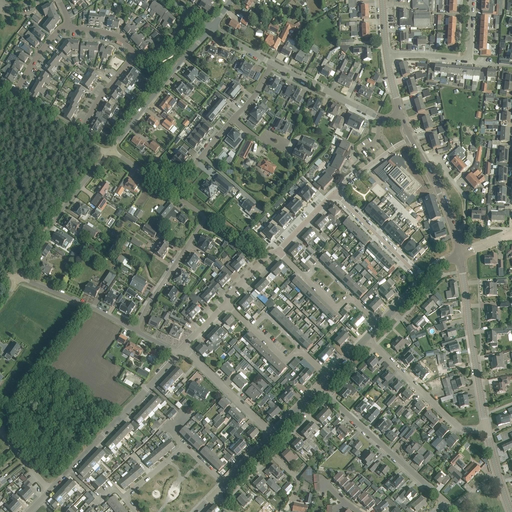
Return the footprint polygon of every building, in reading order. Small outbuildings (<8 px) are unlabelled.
[(142,0),(141,3),(143,4),(141,7),(146,11),(150,5),(148,3),(149,0),(142,0)] [(200,0),(197,5),(199,7),(198,8),(201,9),(202,8),(204,10),(211,1),(210,0),(208,0),(207,2),(204,0),(200,0)] [(254,2),(252,1),(251,0),(247,0),(244,4),(246,6),(244,8),(247,10),(249,8),(254,2)] [(436,12),(436,0),(412,0),(413,9),(418,9),(418,11),(429,11),(429,12),(436,12)] [(213,2),(211,1),(204,10),(207,12),(206,13),(208,15),(209,13),(212,15),(217,10),(211,5),(213,2)] [(149,15),(151,16),(159,6),(154,3),(149,9),(152,11),(149,15)] [(60,21),(52,4),(41,9),(45,17),(48,16),(53,14),(53,15),(51,16),(52,18),(48,24),(47,23),(43,28),(50,33),(60,21)] [(489,5),(482,4),(481,11),(482,11),(482,14),(493,15),(493,5),(491,5),(489,5)] [(163,9),(159,6),(151,16),(153,17),(156,14),(158,16),(163,9)] [(168,13),(163,9),(158,16),(161,18),(158,21),(160,23),(162,20),(168,13)] [(96,15),(95,25),(101,25),(101,20),(105,20),(105,16),(106,13),(106,11),(100,10),(99,16),(96,15)] [(415,11),(410,11),(400,11),(400,27),(406,27),(406,28),(430,28),(430,25),(432,25),(432,18),(430,18),(429,13),(415,14),(415,11)] [(95,25),(96,15),(90,15),(87,15),(88,13),(84,13),(83,20),(87,20),(87,18),(89,19),(89,24),(95,25)] [(162,25),(164,27),(172,17),(171,16),(167,13),(162,20),(165,22),(162,25)] [(254,16),(249,13),(245,19),(250,22),(254,16)] [(38,24),(41,20),(35,15),(32,19),(38,24)] [(105,16),(105,20),(104,22),(108,23),(107,27),(110,27),(110,28),(112,29),(114,20),(115,16),(113,16),(112,17),(108,16),(105,16)] [(172,17),(164,27),(166,28),(168,25),(171,27),(176,21),(172,17)] [(244,18),(240,22),(246,26),(250,22),(245,19),(244,18)] [(114,20),(112,29),(115,29),(118,29),(119,26),(122,27),(124,20),(118,19),(117,21),(114,20)] [(239,25),(237,23),(233,21),(229,26),(235,30),(237,28),(239,30),(241,27),(239,25)] [(285,27),(279,41),(281,42),(283,43),(286,38),(290,30),(291,30),(294,31),(296,26),(288,22),(286,27),(285,27)] [(31,33),(35,36),(41,41),(45,36),(37,30),(39,28),(34,24),(30,29),(32,31),(31,33)] [(126,33),(128,35),(136,27),(134,25),(131,28),(129,26),(123,31),(125,33),(126,33)] [(268,29),(277,34),(279,29),(270,25),(268,29)] [(131,40),(137,34),(135,32),(138,29),(136,27),(128,35),(130,37),(129,38),(131,40)] [(28,39),(26,41),(29,44),(35,48),(39,44),(33,39),(35,36),(31,33),(30,33),(29,32),(25,36),(27,37),(27,38),(28,39)] [(408,40),(414,39),(414,33),(411,33),(411,35),(408,35),(400,35),(401,43),(408,43),(408,40)] [(421,33),(414,33),(414,39),(417,39),(418,46),(426,46),(426,39),(421,39),(421,33)] [(133,42),(135,44),(143,36),(141,34),(138,37),(136,35),(137,34),(131,40),(130,41),(132,43),(133,42)] [(145,38),(143,36),(135,44),(137,46),(136,47),(138,49),(144,43),(142,41),(145,38)] [(272,48),(274,43),(272,42),(274,38),(269,36),(265,45),(268,47),(267,47),(270,49),(271,48),(272,48)] [(296,52),(301,42),(303,39),(299,36),(297,39),(296,39),(293,46),(287,43),(282,53),(289,57),(292,50),(296,52)] [(18,47),(24,51),(30,56),(34,51),(27,46),(29,44),(26,41),(22,38),(20,41),(22,42),(21,43),(18,47)] [(271,49),(276,51),(281,42),(279,41),(276,39),(274,43),(272,48),(271,48),(271,49)] [(68,49),(70,47),(67,41),(60,50),(67,56),(71,51),(68,49)] [(67,41),(70,47),(73,47),(72,51),(78,51),(79,42),(67,41)] [(144,43),(138,49),(140,51),(141,50),(143,52),(151,44),(149,42),(146,45),(144,43)] [(301,42),(296,52),(299,53),(295,60),(302,64),(303,62),(307,64),(310,57),(300,52),(304,44),(301,42)] [(489,45),(487,45),(480,44),(479,51),(482,51),(482,56),(490,56),(491,51),(489,51),(489,45)] [(321,50),(314,45),(311,50),(317,55),(321,50)] [(24,51),(18,47),(17,46),(14,50),(16,52),(15,53),(17,55),(16,57),(18,59),(25,63),(28,58),(22,54),(24,51)] [(227,59),(230,54),(220,49),(219,51),(217,50),(210,46),(208,52),(215,56),(216,54),(227,59)] [(330,52),(329,52),(321,67),(324,68),(321,74),(328,78),(329,76),(333,77),(335,73),(332,71),(334,68),(327,64),(332,54),(340,49),(339,47),(330,52)] [(362,51),(361,47),(353,48),(354,54),(362,54),(363,61),(371,60),(371,50),(362,51)] [(108,48),(104,59),(107,59),(108,56),(111,57),(112,53),(114,53),(115,51),(108,48)] [(54,56),(61,61),(62,58),(66,61),(67,59),(59,52),(57,54),(56,53),(54,56)] [(8,60),(10,61),(8,65),(10,66),(18,70),(20,71),(23,66),(17,62),(18,59),(16,57),(11,54),(8,60)] [(51,61),(60,68),(62,66),(59,63),(61,61),(54,56),(52,58),(53,58),(51,61)] [(342,61),(338,71),(342,73),(347,62),(343,60),(342,61)] [(47,65),(53,70),(55,67),(58,70),(60,68),(51,61),(50,63),(49,62),(47,65)] [(237,72),(242,75),(248,65),(244,63),(242,63),(241,65),(237,63),(234,69),(238,71),(237,72)] [(399,65),(401,71),(408,69),(406,63),(399,65)] [(51,72),(53,70),(47,65),(45,66),(46,67),(44,70),(53,77),(55,75),(51,72)] [(248,65),(242,75),(248,78),(249,77),(252,79),(256,73),(252,71),(253,68),(251,67),(252,67),(248,65)] [(7,68),(4,73),(8,75),(17,80),(18,79),(16,78),(18,75),(16,74),(18,70),(10,66),(9,69),(7,68)] [(209,78),(202,72),(200,75),(198,74),(199,73),(191,68),(184,76),(192,82),(193,83),(195,80),(194,79),(197,75),(198,76),(198,77),(205,83),(209,78)] [(91,74),(89,76),(96,81),(98,79),(97,78),(99,76),(90,69),(88,71),(91,74)] [(408,69),(401,71),(403,77),(410,75),(408,69)] [(474,69),(473,77),(479,78),(479,81),(483,81),(484,73),(480,73),(480,70),(474,69)] [(488,71),(487,76),(487,78),(491,78),(491,82),(494,82),(494,79),(495,79),(496,72),(488,71)] [(40,78),(50,83),(51,81),(47,79),(49,76),(42,72),(40,74),(41,75),(40,78)] [(123,76),(134,85),(136,82),(134,81),(138,76),(132,72),(130,74),(128,72),(126,75),(125,74),(123,76)] [(505,84),(511,85),(511,77),(508,77),(509,73),(503,72),(502,80),(506,80),(505,84)] [(343,86),(347,79),(348,77),(342,74),(338,83),(343,86)] [(16,82),(17,80),(8,75),(5,80),(4,79),(2,82),(9,86),(11,83),(13,84),(15,81),(16,82)] [(84,76),(83,78),(92,85),(93,82),(94,83),(96,81),(89,76),(88,78),(84,76)] [(134,85),(123,76),(122,78),(122,79),(120,81),(123,84),(121,86),(129,93),(130,91),(128,89),(130,86),(132,88),(134,85)] [(372,78),(370,76),(367,82),(374,86),(376,83),(371,80),(372,78)] [(48,86),(50,83),(40,78),(39,80),(37,80),(36,82),(43,86),(45,84),(48,86)] [(83,78),(81,80),(84,83),(83,85),(89,90),(91,88),(90,87),(92,85),(83,78)] [(269,82),(264,91),(268,93),(269,90),(278,95),(282,87),(278,85),(279,82),(278,81),(274,79),(272,83),(269,82)] [(347,79),(343,86),(349,88),(353,81),(349,79),(348,80),(347,79)] [(408,89),(415,87),(414,84),(416,83),(416,81),(407,83),(408,89)] [(34,88),(44,93),(45,91),(42,89),(43,86),(36,82),(35,84),(36,85),(34,88)] [(238,83),(235,82),(234,83),(233,84),(231,85),(229,88),(231,90),(234,92),(237,95),(239,93),(241,91),(238,88),(241,85),(238,83)] [(192,92),(195,89),(188,84),(186,87),(186,88),(179,83),(173,90),(181,96),(183,93),(185,94),(189,89),(192,92)] [(511,92),(511,85),(505,84),(505,88),(500,87),(499,95),(506,96),(506,92),(511,92)] [(76,85),(74,88),(78,90),(77,92),(84,96),(85,94),(84,93),(85,91),(76,85)] [(128,94),(129,93),(121,86),(119,89),(116,87),(114,89),(113,89),(112,91),(119,96),(118,96),(122,99),(124,97),(122,95),(125,92),(128,94)] [(358,93),(364,96),(368,89),(366,89),(366,88),(362,86),(358,93)] [(416,91),(415,87),(408,89),(410,95),(422,92),(421,90),(416,91)] [(30,92),(37,96),(39,93),(43,96),(44,93),(34,88),(33,90),(32,90),(30,92)] [(230,97),(234,100),(237,95),(231,90),(229,88),(223,95),(229,100),(230,97)] [(286,96),(290,98),(295,90),(291,88),(291,89),(289,88),(287,93),(283,90),(280,96),(284,98),(286,96)] [(368,89),(364,96),(370,99),(374,92),(370,90),(368,89)] [(299,92),(295,90),(290,98),(295,101),(300,104),(302,98),(298,96),(300,93),(298,93),(299,92)] [(119,96),(112,91),(110,93),(111,93),(109,96),(112,98),(109,101),(118,107),(119,104),(118,103),(122,99),(118,96),(119,96)] [(36,99),(37,96),(30,92),(29,94),(30,95),(29,98),(38,103),(40,101),(36,99)] [(82,99),(84,96),(77,92),(75,95),(71,93),(70,95),(80,100),(81,98),(82,99)] [(71,102),(78,106),(79,104),(78,103),(80,100),(70,95),(69,97),(72,99),(71,102)] [(165,99),(163,101),(164,102),(172,109),(176,103),(177,102),(171,97),(170,98),(169,96),(166,100),(165,99)] [(315,101),(310,99),(306,107),(310,109),(309,109),(317,113),(312,124),(317,126),(325,112),(319,109),(322,103),(315,100),(315,101)] [(414,101),(416,107),(423,105),(421,99),(414,101)] [(181,100),(178,105),(185,110),(188,106),(181,100)] [(221,100),(217,104),(223,109),(227,105),(224,102),(221,100)] [(70,108),(77,112),(78,110),(77,109),(79,106),(78,106),(71,102),(69,101),(68,103),(71,105),(70,108)] [(101,107),(108,112),(110,109),(112,110),(113,108),(116,109),(118,107),(109,101),(107,104),(104,103),(103,105),(102,105),(101,107)] [(172,109),(164,102),(159,108),(164,112),(167,114),(172,109)] [(511,102),(506,102),(500,102),(500,105),(503,105),(503,112),(506,112),(506,110),(507,110),(508,110),(509,110),(510,110),(511,102)] [(219,114),(223,109),(217,104),(213,109),(219,114)] [(256,107),(253,110),(262,117),(265,113),(266,113),(269,110),(262,104),(259,108),(258,106),(257,108),(256,107)] [(334,104),(331,109),(329,109),(327,113),(335,117),(330,127),(335,129),(336,128),(337,129),(341,131),(345,120),(341,118),(341,117),(336,115),(340,108),(334,104)] [(425,111),(423,105),(416,107),(418,113),(425,111)] [(100,117),(101,118),(107,122),(110,123),(111,120),(111,119),(110,118),(112,114),(108,112),(101,107),(99,110),(100,110),(99,113),(102,114),(100,117)] [(76,115),(77,112),(70,108),(68,111),(65,109),(63,111),(73,117),(74,114),(76,115)] [(209,113),(216,118),(219,114),(213,109),(209,113)] [(262,117),(253,110),(250,114),(251,114),(250,116),(252,117),(249,120),(256,126),(263,118),(262,117)] [(73,117),(63,111),(62,113),(66,115),(64,118),(71,122),(73,120),(71,119),(73,117)] [(503,112),(501,112),(501,114),(499,114),(499,122),(510,123),(510,115),(506,115),(506,112),(503,112)] [(212,123),(216,118),(209,113),(207,116),(206,114),(204,116),(212,123)] [(166,120),(172,125),(175,121),(169,116),(166,120)] [(345,124),(344,127),(347,128),(347,127),(352,130),(352,131),(355,124),(358,119),(353,116),(349,122),(347,121),(345,124)] [(158,122),(156,120),(152,117),(147,123),(153,128),(155,126),(157,127),(159,124),(157,122),(158,122)] [(280,132),(285,122),(275,117),(272,125),(276,127),(275,129),(275,130),(278,132),(279,131),(280,132)] [(422,119),(424,125),(431,123),(429,117),(422,119)] [(105,124),(107,122),(101,118),(100,121),(95,118),(94,120),(93,120),(91,123),(100,128),(102,129),(104,126),(102,125),(103,123),(105,124)] [(355,124),(352,131),(361,135),(363,130),(364,129),(361,128),(362,125),(364,122),(358,119),(355,124)] [(166,120),(162,125),(169,131),(173,126),(172,125),(166,120)] [(212,128),(203,121),(198,126),(208,134),(210,132),(209,131),(212,128)] [(294,126),(285,122),(280,132),(282,133),(285,135),(285,134),(286,134),(287,132),(291,134),(294,126)] [(99,135),(102,129),(100,128),(91,123),(90,126),(90,127),(89,129),(94,131),(92,134),(98,138),(99,135)] [(431,123),(424,125),(425,131),(432,129),(431,123)] [(208,134),(198,126),(194,132),(203,139),(205,136),(206,136),(208,134)] [(509,136),(509,130),(501,129),(501,126),(493,126),(493,130),(498,130),(497,132),(500,132),(500,136),(509,136)] [(238,132),(235,129),(233,131),(233,132),(227,140),(232,144),(230,147),(235,151),(241,144),(238,141),(241,137),(237,133),(238,132)] [(203,139),(194,132),(190,137),(199,144),(201,142),(200,142),(203,139)] [(431,143),(438,141),(437,135),(429,137),(431,143)] [(497,146),(500,146),(500,142),(509,143),(509,136),(500,136),(500,139),(497,139),(497,142),(492,141),(492,146),(497,146)] [(136,137),(132,142),(137,147),(136,148),(141,152),(145,148),(143,146),(144,144),(146,146),(148,144),(146,142),(145,143),(140,138),(139,139),(136,137)] [(199,144),(190,137),(186,142),(194,149),(197,146),(198,147),(199,144)] [(296,150),(295,151),(294,151),(293,151),(292,151),(292,152),(292,153),(292,154),(293,154),(293,155),(293,156),(305,163),(307,157),(308,158),(309,158),(310,158),(311,158),(311,157),(312,157),(312,156),(312,155),(312,154),(312,153),(311,153),(313,149),(312,148),(315,142),(309,139),(306,146),(300,142),(297,147),(298,147),(296,150)] [(253,144),(247,141),(239,157),(245,160),(253,144)] [(439,145),(438,141),(431,143),(433,150),(442,147),(441,145),(439,145)] [(150,146),(148,147),(155,153),(160,147),(153,142),(150,146)] [(330,167),(329,167),(327,170),(325,173),(326,173),(316,183),(316,182),(313,185),(319,191),(321,188),(324,191),(333,181),(335,180),(337,179),(339,177),(339,174),(339,172),(345,160),(346,160),(347,159),(349,160),(351,158),(349,157),(350,154),(350,152),(350,149),(351,147),(342,143),(339,149),(339,148),(335,155),(336,155),(330,167)] [(500,146),(497,146),(497,150),(498,150),(498,156),(499,156),(508,157),(508,150),(506,150),(506,147),(500,146)] [(460,147),(446,159),(451,164),(451,163),(462,154),(466,151),(463,148),(462,149),(460,147)] [(178,154),(175,158),(182,164),(183,162),(184,163),(186,160),(185,159),(186,159),(183,157),(186,154),(180,149),(177,153),(178,154)] [(465,157),(462,154),(451,163),(456,168),(462,163),(460,162),(465,157)] [(496,166),(498,166),(503,166),(504,163),(508,164),(508,157),(499,156),(499,160),(496,160),(496,166)] [(387,162),(373,172),(374,172),(376,174),(381,179),(384,182),(385,183),(386,182),(393,188),(392,189),(400,197),(398,198),(404,204),(405,202),(412,195),(421,186),(405,170),(407,169),(406,169),(406,168),(405,167),(405,166),(404,165),(404,164),(404,163),(404,162),(403,161),(403,160),(402,159),(401,158),(400,158),(399,158),(398,157),(397,157),(396,157),(395,157),(394,158),(393,158),(392,159),(391,159),(391,160),(390,161),(388,163),(387,162)] [(170,162),(167,165),(173,170),(176,167),(178,168),(179,168),(182,166),(181,165),(182,164),(175,158),(171,162),(170,162)] [(254,162),(248,159),(245,165),(251,168),(254,162)] [(261,160),(259,164),(257,166),(273,174),(276,167),(261,160)] [(462,163),(456,168),(460,174),(466,168),(471,164),(468,161),(463,165),(462,163)] [(505,167),(503,166),(498,166),(498,170),(499,170),(499,173),(496,173),(496,176),(499,176),(507,177),(507,170),(505,169),(505,167)] [(470,184),(476,179),(474,177),(481,171),(479,168),(471,174),(465,179),(470,184)] [(476,179),(470,184),(474,189),(480,184),(485,180),(482,176),(477,181),(476,179)] [(507,177),(499,176),(498,180),(495,180),(494,186),(497,186),(504,186),(504,183),(507,184),(507,177)] [(209,183),(207,181),(203,186),(204,188),(202,190),(211,198),(215,193),(214,192),(219,187),(218,187),(220,185),(229,192),(234,187),(223,178),(219,183),(216,181),(214,184),(211,181),(209,183)] [(139,185),(130,179),(124,188),(133,193),(139,185)] [(103,197),(107,192),(110,187),(103,183),(97,193),(103,197)] [(308,183),(302,190),(311,199),(315,195),(315,194),(310,190),(313,188),(308,183)] [(496,190),(496,196),(506,197),(506,190),(504,189),(504,186),(497,186),(497,190),(496,190)] [(124,190),(120,187),(115,194),(120,197),(124,190)] [(298,194),(296,196),(301,201),(303,199),(307,203),(311,199),(302,190),(303,192),(300,195),(298,194)] [(412,195),(405,202),(408,205),(415,198),(412,195)] [(296,196),(290,203),(299,211),(303,207),(298,203),(301,201),(296,196)] [(506,197),(496,196),(495,203),(496,203),(496,206),(499,206),(503,206),(503,203),(505,203),(506,197)] [(246,210),(245,212),(250,216),(251,215),(254,217),(258,211),(254,207),(255,206),(247,199),(247,200),(244,197),(240,202),(243,205),(241,207),(246,210)] [(434,197),(422,200),(424,206),(435,202),(434,197)] [(101,210),(107,202),(102,199),(96,207),(101,210)] [(424,206),(425,211),(437,208),(435,202),(424,206)] [(188,220),(180,213),(168,203),(158,215),(164,219),(167,220),(168,221),(171,217),(176,219),(177,218),(184,224),(188,220)] [(290,203),(284,209),(288,213),(290,211),(295,215),(299,211),(290,203)] [(79,204),(74,212),(81,217),(82,214),(85,216),(89,210),(79,204)] [(372,204),(365,211),(370,215),(378,207),(378,206),(376,208),(372,204)] [(330,214),(328,216),(336,224),(339,227),(342,224),(337,219),(338,218),(336,216),(340,212),(334,206),(328,212),(330,214)] [(498,222),(498,214),(491,214),(491,206),(488,206),(487,219),(491,220),(491,222),(498,222)] [(378,207),(370,215),(373,219),(382,210),(378,207)] [(131,208),(128,213),(132,216),(136,210),(131,208)] [(425,211),(425,212),(426,211),(428,216),(427,216),(439,213),(437,208),(425,211)] [(284,209),(278,215),(287,224),(291,220),(286,216),(288,213),(284,209)] [(485,209),(483,209),(478,209),(478,213),(472,213),(472,221),(480,221),(481,216),(485,217),(485,209)] [(102,215),(96,210),(94,213),(93,214),(96,216),(95,218),(98,220),(102,215)] [(143,213),(138,210),(134,216),(139,219),(143,213)] [(373,219),(377,223),(386,214),(384,216),(381,212),(382,211),(382,210),(373,219)] [(439,213),(427,216),(429,222),(428,222),(429,225),(435,223),(434,220),(441,218),(439,213)] [(127,214),(125,218),(136,224),(138,220),(127,214)] [(386,214),(377,223),(381,227),(390,218),(386,214)] [(278,215),(271,222),(276,226),(278,224),(283,228),(287,224),(278,215)] [(336,224),(328,216),(326,218),(324,216),(319,221),(325,226),(328,229),(331,225),(334,227),(336,224)] [(76,231),(80,226),(76,223),(69,218),(63,227),(70,231),(74,234),(76,231)] [(343,225),(347,229),(353,224),(348,220),(343,225)] [(325,226),(319,221),(315,226),(320,231),(325,226)] [(393,221),(385,230),(389,234),(398,226),(393,221)] [(271,222),(265,228),(275,237),(279,233),(274,228),(276,226),(271,222)] [(429,225),(430,229),(430,230),(432,234),(445,230),(444,230),(444,229),(445,229),(443,225),(443,226),(442,224),(436,226),(435,223),(429,225)] [(154,238),(158,232),(146,224),(142,230),(154,238)] [(352,234),(357,228),(353,224),(347,229),(352,234)] [(94,238),(98,233),(86,225),(82,231),(94,238)] [(398,226),(389,234),(393,238),(401,229),(398,226)] [(265,228),(259,234),(264,239),(266,237),(271,241),(275,237),(265,228)] [(356,238),(361,233),(357,228),(352,234),(349,237),(351,239),(354,236),(356,238)] [(401,229),(393,238),(397,242),(404,234),(403,234),(400,231),(402,230),(401,229)] [(306,235),(314,242),(318,237),(310,230),(306,235)] [(432,234),(432,235),(434,234),(435,239),(433,240),(434,243),(440,242),(440,241),(440,238),(446,236),(445,232),(445,230),(432,234)] [(55,232),(50,240),(60,246),(64,240),(68,242),(71,238),(62,232),(60,236),(55,232)] [(320,235),(326,241),(328,238),(322,233),(320,235)] [(361,233),(356,238),(361,242),(366,237),(361,233)] [(404,234),(397,242),(401,246),(409,238),(404,234)] [(314,242),(306,235),(302,239),(308,246),(309,245),(310,246),(314,242)] [(318,237),(324,243),(326,241),(320,235),(318,237)] [(200,244),(198,248),(205,253),(206,252),(205,252),(207,248),(208,249),(211,251),(215,244),(213,243),(212,242),(212,241),(212,240),(209,237),(208,239),(203,236),(198,243),(200,244)] [(366,237),(361,242),(359,244),(361,246),(363,245),(365,247),(370,242),(366,237)] [(405,250),(406,251),(405,251),(408,254),(408,253),(409,254),(412,251),(416,248),(418,245),(417,246),(413,242),(414,240),(412,238),(409,241),(407,243),(408,243),(409,245),(408,247),(405,250)] [(159,246),(154,253),(163,259),(165,255),(165,254),(169,248),(167,247),(169,244),(162,239),(158,245),(159,246)] [(46,244),(39,253),(46,257),(52,248),(46,244)] [(293,249),(298,254),(300,256),(305,251),(304,251),(297,244),(293,249)] [(367,249),(372,254),(377,248),(373,244),(367,249)] [(412,251),(409,254),(414,259),(419,253),(419,254),(421,256),(425,251),(423,249),(423,248),(422,249),(418,245),(416,248),(412,251)] [(309,247),(307,249),(313,255),(315,252),(309,247)] [(376,258),(382,252),(377,248),(372,254),(376,258)] [(298,254),(293,249),(288,253),(296,261),(298,258),(296,256),(298,254)] [(313,255),(307,249),(304,251),(305,251),(310,257),(313,255)] [(351,253),(349,254),(352,257),(354,260),(360,254),(358,251),(353,255),(351,253)] [(232,260),(235,262),(241,268),(246,264),(242,260),(245,257),(239,252),(236,255),(232,260)] [(331,257),(327,252),(322,258),(320,260),(324,265),(329,259),(331,257)] [(386,257),(382,252),(376,258),(374,260),(378,265),(386,257)] [(198,258),(191,254),(184,264),(191,269),(194,264),(196,265),(199,259),(198,259),(198,258)] [(360,254),(354,260),(357,263),(359,264),(360,265),(362,263),(359,260),(363,256),(361,254),(360,254)] [(207,259),(214,264),(217,260),(210,255),(207,259)] [(497,265),(497,255),(490,255),(490,257),(484,257),(485,265),(497,265)] [(324,265),(329,269),(336,261),(332,257),(331,257),(329,259),(324,265)] [(383,269),(390,261),(386,257),(378,265),(383,269)] [(211,268),(214,264),(207,259),(204,264),(211,268)] [(224,267),(218,261),(214,265),(220,271),(224,267)] [(333,273),(341,265),(336,261),(329,269),(333,273)] [(390,261),(385,267),(390,271),(395,266),(390,261)] [(237,273),(241,268),(235,262),(233,265),(230,263),(230,262),(226,266),(233,274),(236,271),(237,273)] [(280,262),(275,267),(281,273),(285,268),(280,262)] [(49,266),(43,263),(39,269),(45,272),(44,273),(49,276),(52,269),(49,267),(49,266)] [(308,272),(310,270),(304,265),(302,263),(300,265),(308,272)] [(333,273),(337,277),(343,272),(341,270),(344,267),(341,264),(341,265),(333,273)] [(281,273),(275,267),(270,272),(276,277),(281,273)] [(363,269),(361,271),(359,273),(363,278),(367,274),(363,269)] [(180,270),(174,281),(178,283),(177,284),(182,287),(184,283),(187,284),(190,280),(187,278),(188,275),(180,270)] [(337,277),(342,282),(349,274),(345,270),(343,272),(337,277)] [(108,287),(116,276),(109,271),(101,283),(108,287)] [(220,278),(226,284),(231,280),(222,271),(221,273),(222,276),(220,278)] [(346,286),(352,281),(350,278),(353,275),(351,272),(349,274),(342,282),(346,286)] [(145,284),(147,281),(137,275),(130,286),(142,293),(144,289),(145,289),(147,285),(145,284)] [(211,284),(217,290),(221,286),(222,288),(226,284),(220,278),(217,275),(210,283),(211,284)] [(264,279),(259,284),(265,289),(267,286),(268,288),(270,286),(269,285),(273,281),(268,277),(265,280),(264,279)] [(292,283),(297,287),(302,282),(297,277),(292,283)] [(390,279),(381,288),(378,291),(387,301),(394,295),(388,288),(390,286),(392,288),(395,285),(390,279)] [(351,290),(356,285),(352,281),(346,286),(351,290)] [(297,287),(301,292),(306,286),(302,282),(297,287)] [(446,292),(446,297),(447,300),(452,299),(459,298),(456,282),(450,283),(451,289),(449,289),(450,292),(446,292)] [(205,294),(211,300),(216,295),(214,293),(217,290),(211,284),(208,288),(207,287),(202,291),(205,294)] [(265,289),(259,284),(255,289),(260,294),(265,289)] [(491,284),(486,285),(486,296),(491,296),(497,296),(497,292),(496,284),(493,284),(491,284)] [(95,298),(99,290),(100,289),(93,286),(92,287),(88,285),(84,292),(95,298)] [(351,290),(355,295),(361,289),(356,285),(351,290)] [(167,292),(165,296),(171,300),(170,301),(174,304),(177,299),(175,297),(178,292),(170,286),(168,289),(169,290),(167,292)] [(306,286),(301,292),(306,296),(311,291),(306,286)] [(361,289),(355,295),(360,299),(368,291),(363,286),(361,289)] [(126,293),(135,299),(138,295),(129,289),(126,293)] [(118,297),(112,295),(113,293),(110,291),(104,303),(112,307),(115,301),(119,303),(124,297),(120,294),(118,297)] [(311,291),(306,296),(308,298),(306,300),(308,302),(310,300),(315,295),(311,291)] [(248,296),(243,300),(249,306),(257,297),(253,293),(252,294),(253,294),(249,297),(248,296)] [(288,305),(290,303),(280,293),(278,296),(275,299),(272,302),(274,305),(281,298),(288,305)] [(211,300),(205,294),(203,296),(200,294),(195,299),(198,302),(202,306),(203,306),(202,305),(205,302),(207,304),(211,300)] [(367,294),(361,300),(363,303),(369,296),(367,294)] [(315,295),(310,300),(314,305),(320,299),(315,295)] [(375,301),(373,303),(378,308),(383,304),(380,301),(381,300),(377,296),(373,300),(375,301)] [(436,304),(439,301),(433,296),(431,299),(436,304)] [(272,297),(265,305),(267,307),(272,302),(275,299),(272,297)] [(303,299),(297,304),(296,306),(298,309),(300,307),(299,306),(304,301),(303,299)] [(320,299),(314,305),(313,306),(317,311),(319,309),(324,304),(320,299)] [(244,311),(246,313),(251,308),(249,306),(243,300),(239,305),(244,310),(244,311)] [(427,313),(431,309),(433,311),(436,309),(433,307),(435,305),(430,300),(422,308),(427,313)] [(119,310),(129,316),(136,306),(130,302),(127,307),(123,304),(121,308),(119,310)] [(192,307),(190,309),(196,315),(201,311),(195,305),(192,303),(191,304),(192,307)] [(378,308),(373,303),(369,308),(374,313),(378,308)] [(324,304),(319,309),(323,313),(329,308),(324,304)] [(267,307),(265,305),(256,314),(259,316),(267,307)] [(192,319),(196,315),(190,309),(187,306),(184,309),(185,310),(181,314),(186,318),(188,316),(192,319)] [(452,309),(450,309),(450,306),(447,307),(446,308),(446,310),(440,311),(441,318),(453,316),(452,309)] [(488,315),(487,315),(487,321),(492,321),(496,321),(500,321),(500,316),(496,316),(496,312),(497,312),(497,307),(492,308),(487,308),(488,315)] [(323,313),(328,317),(333,312),(329,308),(323,313)] [(275,319),(280,313),(276,309),(272,312),(270,314),(275,319)] [(168,314),(166,313),(162,318),(166,321),(167,320),(170,316),(170,315),(171,313),(170,312),(168,314)] [(333,312),(328,317),(326,319),(325,320),(327,322),(330,320),(335,324),(339,321),(336,318),(338,317),(333,312)] [(280,323),(285,318),(280,313),(275,319),(280,323)] [(358,318),(355,320),(361,326),(365,321),(364,319),(366,317),(361,313),(357,317),(358,318)] [(185,327),(187,323),(171,315),(169,319),(179,324),(185,327)] [(234,327),(237,324),(229,316),(223,322),(225,324),(223,326),(228,331),(231,329),(233,326),(234,327)] [(427,324),(425,321),(427,319),(424,316),(422,319),(420,317),(413,323),(418,328),(420,326),(423,328),(427,324)] [(157,318),(157,319),(152,317),(149,325),(157,329),(162,320),(157,318)] [(285,318),(280,323),(284,328),(290,322),(285,318)] [(351,321),(346,325),(351,330),(353,328),(356,330),(361,326),(355,320),(353,318),(350,320),(351,321)] [(284,328),(289,332),(294,327),(290,322),(284,328)] [(173,329),(170,335),(179,339),(180,336),(180,337),(181,336),(182,333),(181,333),(182,330),(178,328),(179,328),(174,325),(174,326),(172,328),(173,329)] [(299,331),(294,327),(289,332),(293,337),(299,331)] [(341,334),(339,337),(345,342),(349,338),(346,335),(349,332),(344,327),(339,332),(341,334)] [(212,333),(220,341),(227,333),(222,328),(220,330),(217,328),(212,333)] [(445,342),(451,341),(450,338),(456,336),(455,329),(447,332),(439,335),(440,338),(444,337),(445,342)] [(298,341),(304,336),(299,331),(293,337),(298,341)] [(219,345),(221,342),(220,341),(212,333),(207,338),(209,341),(206,344),(212,349),(213,348),(217,344),(219,345)] [(245,340),(250,344),(255,338),(250,334),(247,337),(245,336),(241,340),(243,342),(245,340)] [(496,334),(492,334),(487,334),(488,345),(490,345),(490,346),(491,347),(495,347),(497,346),(496,334)] [(121,335),(118,341),(124,344),(127,346),(122,353),(130,357),(130,356),(132,353),(136,347),(128,342),(128,343),(126,342),(127,339),(121,335)] [(304,336),(298,341),(303,346),(308,340),(304,336)] [(345,342),(339,337),(334,342),(340,347),(345,342)] [(233,347),(238,341),(235,338),(230,344),(233,347)] [(249,348),(252,351),(259,343),(255,338),(250,344),(247,346),(246,347),(248,350),(249,348)] [(411,344),(409,343),(405,339),(403,342),(399,338),(391,346),(397,352),(405,344),(408,347),(411,344)] [(308,340),(303,346),(307,350),(313,345),(308,340)] [(445,342),(441,344),(443,348),(445,347),(446,349),(448,350),(449,349),(450,353),(459,350),(458,348),(459,347),(458,345),(457,345),(457,343),(452,344),(451,341),(445,342)] [(20,347),(18,345),(13,342),(6,353),(12,357),(15,353),(17,355),(19,352),(17,351),(20,347)] [(259,352),(264,347),(259,343),(252,351),(254,353),(256,350),(259,352)] [(213,350),(212,349),(208,345),(208,346),(209,347),(206,349),(202,344),(196,350),(203,356),(206,353),(208,355),(213,350)] [(325,351),(323,353),(328,359),(333,354),(332,353),(335,349),(329,344),(326,347),(325,347),(323,349),(325,351)] [(239,354),(241,352),(235,346),(233,348),(239,354)] [(136,347),(132,353),(135,355),(133,358),(140,363),(142,358),(140,357),(143,351),(136,347)] [(268,351),(264,347),(259,352),(263,357),(268,351)] [(235,352),(231,348),(226,354),(230,357),(235,352)] [(413,352),(409,349),(402,356),(405,358),(402,360),(408,366),(414,359),(410,355),(413,352)] [(265,359),(267,361),(273,355),(268,351),(263,357),(261,359),(263,361),(265,359)] [(151,362),(150,363),(154,365),(160,355),(156,353),(154,357),(151,362)] [(323,353),(318,358),(324,364),(328,359),(323,353)] [(504,368),(502,353),(497,354),(497,358),(492,359),(493,365),(491,365),(492,370),(504,368)] [(447,364),(446,354),(437,355),(439,365),(447,364)] [(273,355),(267,361),(272,365),(277,360),(273,355)] [(460,356),(455,357),(453,357),(453,361),(448,361),(449,368),(455,367),(455,365),(461,364),(460,356)] [(376,369),(375,367),(377,364),(379,366),(384,361),(380,358),(378,360),(375,357),(374,359),(373,358),(367,364),(371,367),(369,369),(373,373),(376,369)] [(273,373),(282,364),(277,360),(272,365),(269,368),(273,373)] [(225,373),(229,377),(235,371),(229,366),(232,364),(232,362),(230,361),(229,361),(226,363),(221,368),(224,371),(225,371),(226,372),(225,373)] [(255,366),(255,365),(253,367),(257,372),(259,370),(258,368),(261,365),(258,362),(255,366)] [(361,372),(368,365),(365,363),(359,369),(361,372)] [(282,364),(273,373),(278,377),(286,369),(282,364)] [(420,365),(413,371),(413,372),(414,371),(417,374),(416,375),(419,378),(420,377),(423,380),(422,380),(423,380),(429,374),(429,373),(429,374),(420,365)] [(173,373),(179,378),(183,374),(178,368),(173,373)] [(139,369),(137,373),(144,377),(146,378),(148,374),(149,374),(139,369)] [(293,379),(288,374),(284,378),(289,383),(293,387),(299,381),(303,385),(306,382),(308,379),(309,379),(312,375),(306,369),(297,378),(296,376),(293,379)] [(388,387),(393,381),(391,379),(393,377),(388,372),(382,378),(386,382),(384,383),(388,387)] [(173,373),(169,378),(174,383),(179,378),(173,373)] [(352,379),(352,380),(359,387),(363,383),(365,385),(370,380),(363,373),(360,376),(357,374),(355,376),(354,376),(351,379),(352,379)] [(452,374),(441,377),(446,392),(453,390),(453,392),(458,390),(457,386),(458,386),(459,389),(465,387),(463,379),(450,382),(449,379),(453,378),(452,374)] [(239,375),(237,377),(234,380),(237,383),(238,384),(237,385),(242,389),(247,383),(239,375)] [(125,383),(132,387),(136,380),(128,376),(125,383)] [(174,383),(169,378),(164,382),(170,388),(174,383)] [(289,383),(284,378),(279,383),(282,386),(285,384),(287,385),(289,383)] [(497,393),(505,392),(504,385),(508,385),(507,378),(500,379),(501,383),(494,384),(495,387),(496,387),(497,393)] [(346,381),(341,386),(345,389),(340,395),(345,399),(350,394),(349,392),(351,390),(354,392),(356,390),(346,381)] [(395,383),(393,381),(388,387),(392,390),(393,388),(397,392),(403,386),(398,381),(395,383)] [(170,388),(164,382),(160,387),(162,389),(160,391),(165,396),(169,392),(168,390),(170,388)] [(196,395),(205,400),(209,392),(193,382),(187,393),(194,397),(196,395)] [(253,383),(250,387),(251,388),(246,394),(249,397),(250,396),(254,400),(257,397),(258,398),(263,393),(261,390),(262,388),(260,385),(259,385),(257,387),(253,383)] [(291,393),(293,391),(289,387),(285,391),(286,392),(281,398),(280,397),(277,399),(281,403),(284,401),(286,404),(294,396),(291,393)] [(405,403),(408,399),(409,400),(413,396),(407,390),(403,395),(405,397),(402,400),(405,403)] [(461,393),(456,395),(454,395),(452,396),(453,400),(453,403),(459,402),(460,408),(468,407),(467,397),(462,398),(461,393)] [(396,399),(393,395),(385,404),(388,407),(396,399)] [(152,400),(151,402),(154,404),(157,407),(160,410),(163,407),(161,406),(162,405),(163,404),(165,401),(163,399),(161,398),(159,400),(156,397),(154,398),(152,400)] [(265,397),(258,405),(261,408),(265,404),(268,400),(265,397)] [(224,399),(220,403),(219,405),(222,408),(218,412),(220,414),(222,412),(223,412),(230,405),(224,399)] [(375,404),(370,400),(366,404),(364,403),(363,402),(360,406),(359,405),(356,408),(357,409),(356,410),(358,413),(359,412),(361,414),(367,407),(370,409),(375,404)] [(275,406),(270,401),(268,404),(269,405),(269,406),(272,409),(267,414),(269,416),(270,417),(270,416),(272,418),(277,414),(280,411),(275,406)] [(151,402),(147,406),(152,412),(157,407),(151,402)] [(419,402),(416,406),(413,409),(412,409),(414,412),(418,415),(425,408),(419,402)] [(152,412),(147,406),(142,411),(148,416),(152,412)] [(404,409),(401,406),(395,414),(398,417),(404,409)] [(172,408),(165,415),(170,420),(177,413),(172,408)] [(371,413),(366,418),(371,423),(380,413),(374,408),(370,412),(371,413)] [(232,417),(234,419),(239,414),(234,409),(229,414),(226,417),(229,419),(232,417)] [(326,409),(321,413),(327,419),(329,417),(332,419),(335,417),(326,409)] [(142,411),(138,416),(143,421),(148,416),(142,411)] [(402,415),(403,416),(404,417),(407,419),(407,420),(411,415),(406,411),(402,415)] [(510,415),(496,419),(496,420),(497,422),(498,426),(510,423),(509,420),(511,419),(511,411),(509,413),(510,415)] [(427,419),(430,421),(434,417),(429,412),(422,419),(424,421),(427,419)] [(325,422),(327,419),(321,413),(316,419),(325,427),(328,424),(325,422)] [(194,417),(200,422),(203,419),(202,418),(200,416),(198,414),(194,417)] [(239,414),(234,419),(232,422),(236,426),(233,429),(233,428),(228,432),(232,436),(233,435),(236,432),(237,432),(242,427),(239,424),(244,419),(239,414)] [(213,421),(216,423),(222,418),(219,415),(213,421)] [(146,424),(143,421),(138,416),(133,420),(134,421),(132,423),(138,429),(140,431),(146,424)] [(434,417),(430,421),(432,423),(429,426),(432,429),(439,421),(434,417)] [(222,418),(216,423),(214,425),(218,429),(225,421),(222,418)] [(386,432),(393,425),(388,420),(385,423),(382,420),(376,427),(376,428),(376,429),(378,430),(379,430),(381,432),(384,429),(386,432)] [(128,423),(123,428),(129,434),(132,436),(138,429),(132,423),(130,425),(128,423)] [(242,427),(237,432),(240,435),(244,431),(249,426),(245,423),(242,427)] [(306,429),(312,434),(314,431),(317,434),(319,431),(317,429),(312,423),(306,429)] [(400,434),(398,436),(401,439),(410,428),(409,428),(406,425),(405,427),(406,427),(401,433),(400,434)] [(251,426),(248,429),(251,432),(247,435),(252,440),(259,433),(251,426)] [(339,430),(336,427),(331,432),(333,434),(334,435),(337,432),(340,435),(337,438),(341,441),(344,438),(344,439),(350,433),(342,426),(339,430)] [(444,426),(440,430),(436,434),(441,439),(449,431),(444,426)] [(123,428),(119,433),(125,438),(129,434),(123,428)] [(179,433),(184,438),(190,432),(185,428),(179,433)] [(314,436),(312,434),(306,429),(301,434),(306,439),(307,439),(309,441),(314,436)] [(413,432),(410,429),(403,437),(407,441),(414,433),(413,432)] [(192,430),(190,432),(184,438),(189,442),(194,437),(197,434),(192,430)] [(328,435),(323,430),(320,433),(325,438),(328,435)] [(394,434),(391,432),(389,431),(385,435),(387,436),(387,437),(393,442),(397,437),(396,436),(399,433),(397,431),(394,434)] [(114,437),(120,443),(125,438),(119,433),(114,437)] [(511,433),(510,435),(511,439),(511,441),(501,447),(504,452),(511,449),(511,448),(511,433)] [(453,435),(450,439),(446,443),(451,448),(458,440),(453,435)] [(123,445),(120,443),(114,437),(110,442),(116,447),(118,450),(123,445)] [(189,442),(193,447),(199,441),(194,437),(189,442)] [(171,442),(168,438),(165,440),(165,439),(164,440),(166,442),(164,444),(170,451),(175,447),(171,442)] [(201,439),(199,441),(193,447),(198,451),(206,444),(201,439)] [(446,445),(440,439),(432,446),(438,452),(446,445)] [(307,444),(305,442),(303,444),(298,440),(292,446),(298,452),(299,453),(300,453),(302,451),(302,449),(303,448),(308,453),(312,449),(307,444)] [(241,441),(236,445),(241,451),(246,446),(244,444),(244,443),(243,443),(241,441)] [(352,442),(349,444),(352,447),(355,449),(352,452),(356,457),(360,453),(358,451),(362,445),(357,441),(355,444),(352,442)] [(116,447),(110,442),(105,446),(106,447),(104,450),(110,455),(112,456),(114,454),(114,455),(117,452),(119,450),(118,450),(116,447)] [(409,447),(406,444),(404,447),(404,448),(407,450),(406,451),(411,456),(415,451),(416,452),(419,448),(412,443),(409,447)] [(164,444),(159,448),(165,455),(170,451),(164,444)] [(340,449),(339,450),(342,453),(347,446),(344,444),(340,449)] [(241,451),(236,445),(231,450),(229,448),(226,450),(233,456),(235,454),(237,456),(238,455),(238,456),(240,454),(240,453),(241,451)] [(159,448),(153,453),(159,460),(165,455),(159,448)] [(205,458),(210,452),(206,448),(200,454),(205,458)] [(424,458),(419,454),(413,461),(419,466),(422,463),(425,466),(434,455),(437,452),(433,448),(430,452),(429,451),(424,457),(425,458),(424,458)] [(100,449),(95,454),(101,460),(104,463),(110,455),(104,450),(102,452),(100,449)] [(123,455),(128,459),(132,454),(127,449),(123,454),(123,455)] [(291,464),(298,458),(295,455),(293,456),(288,450),(282,456),(289,463),(289,462),(291,464)] [(374,463),(371,460),(374,457),(369,451),(362,459),(365,462),(363,463),(369,468),(374,463)] [(210,452),(205,458),(209,463),(215,457),(210,452)] [(149,454),(147,455),(148,457),(154,464),(159,460),(153,453),(151,455),(150,453),(149,453),(149,454)] [(228,462),(232,458),(227,453),(225,455),(224,457),(228,462)] [(457,453),(449,462),(453,466),(461,457),(457,453)] [(95,454),(91,459),(97,464),(101,460),(95,454)] [(143,458),(141,460),(149,469),(154,464),(148,457),(146,459),(144,457),(143,458)] [(215,457),(209,463),(214,467),(220,461),(215,457)] [(97,464),(91,459),(87,463),(94,471),(96,470),(99,467),(97,464)] [(222,464),(220,461),(214,467),(219,472),(227,463),(224,461),(222,464)] [(470,472),(474,476),(481,470),(473,462),(467,468),(464,471),(468,475),(470,472)] [(94,471),(87,463),(84,466),(82,468),(90,476),(94,471)] [(374,463),(369,468),(368,469),(372,473),(377,466),(374,463)] [(133,469),(139,477),(145,472),(139,465),(133,469)] [(267,471),(271,475),(272,473),(279,480),(283,475),(281,473),(282,472),(274,465),(267,471)] [(311,469),(309,466),(299,477),(312,485),(311,469)] [(389,470),(384,466),(382,469),(380,468),(376,473),(379,475),(381,476),(383,474),(385,476),(389,470)] [(468,475),(464,471),(461,474),(458,471),(452,466),(448,471),(453,476),(455,474),(459,477),(460,477),(467,483),(474,476),(470,472),(468,475)] [(91,477),(90,476),(82,468),(78,473),(80,475),(78,477),(83,482),(85,480),(86,481),(88,479),(89,479),(91,477)] [(139,477),(133,469),(128,474),(134,481),(139,477)] [(440,474),(434,480),(440,485),(442,483),(444,485),(450,479),(442,472),(440,474)] [(336,482),(339,485),(345,479),(340,473),(333,480),(334,481),(335,483),(336,482)] [(123,478),(129,485),(134,481),(128,474),(125,477),(123,478)] [(398,475),(394,479),(391,476),(383,486),(388,491),(392,486),(396,490),(404,481),(403,480),(404,479),(403,479),(402,477),(401,477),(400,477),(398,475)] [(96,481),(101,486),(105,482),(100,477),(96,481)] [(124,490),(129,485),(123,478),(118,483),(124,490)] [(266,483),(264,481),(261,478),(253,485),(259,490),(260,489),(263,493),(268,488),(265,484),(266,483)] [(345,479),(339,485),(339,486),(341,488),(344,490),(350,484),(345,479)] [(32,485),(27,480),(24,484),(25,485),(23,487),(26,490),(24,492),(30,498),(32,497),(32,496),(34,494),(29,489),(32,485)] [(66,485),(72,490),(76,486),(71,480),(66,485)] [(101,487),(101,486),(96,481),(92,485),(97,490),(101,487)] [(349,496),(358,487),(356,485),(356,484),(353,482),(351,484),(350,484),(344,490),(345,491),(346,493),(347,493),(349,496)] [(270,487),(277,493),(281,489),(275,483),(270,487)] [(288,483),(282,489),(287,493),(293,487),(288,483)] [(62,489),(68,495),(72,490),(66,485),(62,489)] [(361,490),(358,487),(349,496),(350,496),(351,498),(352,498),(355,501),(363,493),(360,491),(361,490)] [(57,494),(63,499),(65,497),(68,501),(71,498),(68,495),(62,489),(57,494)] [(417,494),(411,489),(407,494),(408,494),(405,497),(408,500),(411,497),(413,499),(417,494)] [(22,494),(19,492),(17,493),(26,502),(28,500),(29,500),(30,498),(24,492),(22,494)] [(88,492),(84,495),(89,500),(86,503),(88,506),(89,506),(90,504),(95,499),(91,496),(88,492)] [(361,502),(364,505),(370,499),(372,497),(369,494),(367,496),(365,493),(358,499),(359,500),(360,502),(361,502)] [(66,502),(63,499),(57,494),(53,499),(54,500),(58,504),(61,507),(66,502)] [(315,499),(312,498),(312,495),(307,494),(305,503),(310,505),(310,504),(314,505),(315,499)] [(249,501),(253,498),(250,495),(246,499),(243,495),(237,500),(244,507),(250,502),(249,501)] [(395,501),(400,506),(402,504),(405,500),(400,495),(395,501)] [(107,502),(111,507),(118,502),(114,496),(107,502)] [(259,497),(255,500),(261,506),(264,502),(259,497)] [(22,506),(13,498),(11,500),(14,502),(12,505),(14,507),(18,511),(20,509),(22,506)] [(421,498),(417,501),(412,506),(416,511),(420,508),(419,508),(422,505),(423,507),(426,504),(421,498)] [(366,507),(369,510),(375,504),(373,501),(370,499),(364,505),(364,506),(365,508),(366,507)] [(54,500),(50,505),(54,509),(58,504),(54,500)] [(388,506),(384,501),(375,509),(377,511),(380,511),(383,510),(384,511),(385,510),(384,509),(388,506)] [(118,502),(111,507),(115,511),(116,511),(123,507),(118,502)] [(293,510),(296,511),(295,511),(297,511),(306,511),(308,506),(294,503),(293,510)]
